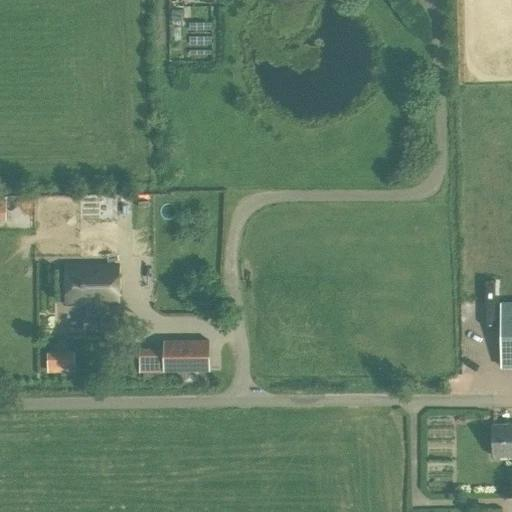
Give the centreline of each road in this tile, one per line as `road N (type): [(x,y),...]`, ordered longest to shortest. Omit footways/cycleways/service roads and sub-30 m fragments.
road 1 (unclassified): [(242,398),(241,330),(228,266),(236,217),(274,196),(403,196),(440,177),(438,0)]
road 2 (unclassified): [(242,398),(511,397)]
road 3 (unclassified): [(0,400),(242,398)]
road 4 (unknown): [(241,330),(142,310),(136,233)]
